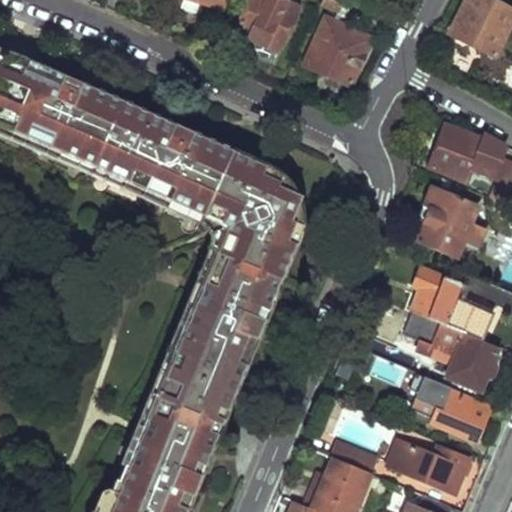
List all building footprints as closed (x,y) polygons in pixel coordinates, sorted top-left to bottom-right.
[(188,0),(219,9),(221,0),(188,0)] [(282,0),(251,0),(236,33),(278,51),(299,8),(282,0)] [(323,0),(321,3),(342,14),(348,0),(323,0)] [(511,12),(488,0),(465,0),(447,34),(493,58),(511,18),(511,12)] [(326,18),(304,64),(350,86),(371,38),(326,18)] [(42,81),(0,63),(0,88),(33,102),(42,81)] [(179,131),(56,79),(53,78),(49,78),(47,78),(43,80),(42,81),(33,102),(0,88),(0,111),(30,123),(24,139),(81,163),(84,157),(108,166),(105,173),(187,209),(190,203),(237,223),(199,314),(192,312),(170,365),(176,369),(146,439),(141,437),(127,468),(120,466),(113,482),(110,480),(96,511),(180,511),(195,477),(185,472),(196,447),(205,451),(262,318),(253,314),(259,301),(267,305),(292,245),(296,224),(285,219),(290,208),(294,206),(296,203),(296,200),(296,197),(296,195),(292,192),(288,191),(286,191),(282,192),(272,188),(276,179),(266,172),(254,164),(194,138),(191,150),(180,145),(180,142),(181,136),(179,131)] [(30,123),(0,111),(0,129),(24,139),(30,123)] [(481,138),(444,124),(427,164),(466,180),(478,146),(481,138)] [(194,138),(179,131),(181,136),(180,142),(180,145),(191,150),(194,138)] [(504,145),(483,133),(481,138),(478,146),(496,158),(504,145)] [(511,178),(499,173),(489,197),(505,203),(511,186),(511,178)] [(432,187),(410,238),(455,255),(462,239),(475,245),(482,229),(468,223),(475,206),(432,187)] [(419,268),(411,286),(418,289),(410,309),(412,310),(478,338),(489,313),(453,298),(459,285),(419,268)] [(464,272),(459,285),(494,299),(499,287),(464,272)] [(511,291),(499,287),(494,299),(493,302),(509,308),(508,313),(511,314),(511,291)] [(267,305),(259,301),(253,314),(262,318),(267,305)] [(412,310),(402,332),(431,344),(436,355),(451,362),(445,375),(481,390),(499,346),(478,338),(412,310)] [(412,369),(402,394),(420,402),(424,395),(438,401),(430,421),(469,437),(475,426),(480,428),(489,407),(448,390),(450,385),(412,369)] [(378,459),(334,441),(328,456),(330,457),(372,474),(378,459)] [(196,447),(185,472),(195,477),(205,451),(196,447)] [(408,449),(399,470),(407,473),(415,452),(408,449)] [(415,452),(407,473),(450,490),(463,460),(438,449),(434,460),(415,452)] [(319,511),(382,511),(393,483),(372,474),(330,457),(321,476),(315,491),(308,488),(302,505),(319,511)] [(308,488),(315,491),(321,476),(315,474),(308,488)] [(407,505),(403,511),(448,511),(451,507),(422,495),(415,508),(407,505)] [(292,500),(287,511),(319,511),(302,505),(292,500)]
